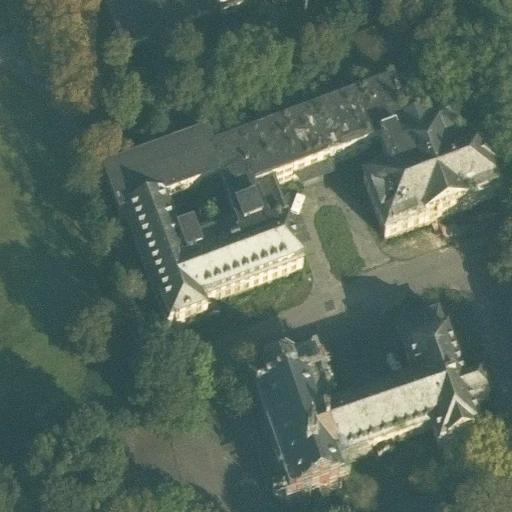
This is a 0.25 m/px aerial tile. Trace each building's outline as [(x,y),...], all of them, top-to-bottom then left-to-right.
[(158,0),(157,0),(103,0),(100,1),(120,56),(151,45),(150,43),(215,19),(218,26),(245,16),(260,57),(256,58),(262,74),(265,73),(282,119),(103,186),(118,227),(125,224),(167,337),(216,318),(212,307),(301,274),(270,192),(379,151),(388,175),(362,185),(383,241),(422,227),(423,229),(466,213),(465,211),(503,196),(483,143),(477,144),(458,152),(448,125),(421,134),(416,119),(412,110),(416,109),(403,74),(405,74),(390,35),(332,56),(346,96),(295,115),(277,68),(281,67),(275,52),(272,53),(257,11),(283,2),(282,0),(158,0)] [(475,97),(416,119),(421,134),(448,125),(467,117),(477,144),(483,143),(488,141),(478,114),(481,113),(475,97)] [(150,115),(152,123),(167,120),(166,112),(150,115)] [(328,413),(322,395),(311,399),(334,466),(374,452),(377,460),(392,455),(389,447),(430,432),(437,453),(480,438),(470,409),(488,403),(481,381),(462,387),(445,336),(443,336),(436,315),(397,328),(404,350),(402,350),(414,383),(373,397),(371,392),(355,398),(357,403),(328,413)] [(340,482),(334,466),(311,399),(306,387),(297,389),(290,370),(293,367),(293,366),(292,365),(289,368),(281,363),(281,359),(278,359),(278,363),(268,367),(265,364),(263,366),(266,369),(261,377),(258,377),(257,379),(261,380),(268,400),(261,402),(258,401),(257,403),(261,405),(267,423),(263,424),(271,446),(275,444),(280,461),(277,462),(277,464),(281,463),(287,479),(283,480),(283,482),(275,485),(271,493),(273,500),(282,504),(290,501),(290,502),(294,500),(295,502),(296,501),(297,505),(300,504),(298,500),(337,487),(339,491),(341,490),(340,486),(341,486),(341,484),(344,483),(344,480),(340,482)] [(306,387),(311,399),(322,395),(310,360),(293,366),(293,367),(290,370),(297,389),(306,387)]
